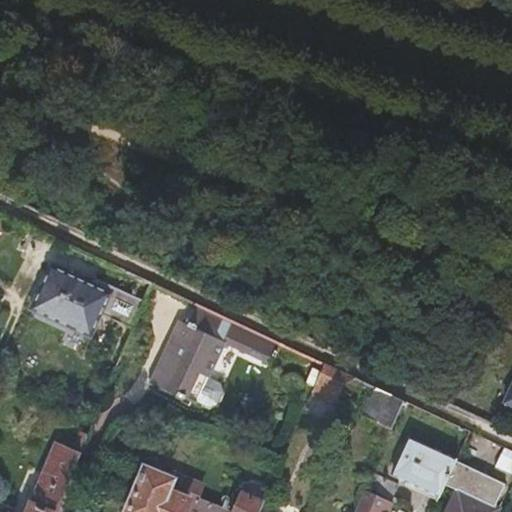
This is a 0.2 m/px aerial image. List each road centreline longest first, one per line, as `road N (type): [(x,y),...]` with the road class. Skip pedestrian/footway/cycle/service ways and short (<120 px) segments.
road 1 (track): [(511,311),(208,164),(0,87)]
road 2 (track): [(511,146),(27,0)]
